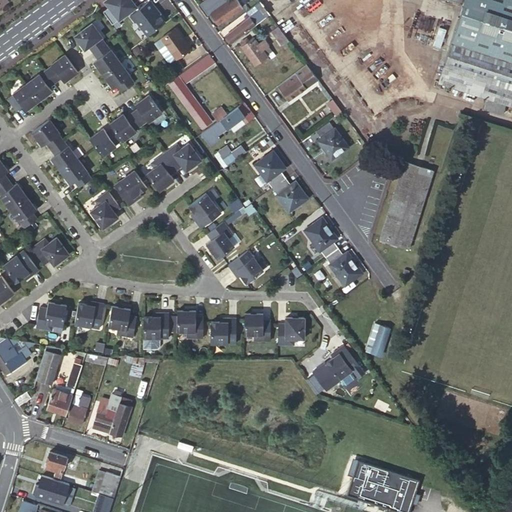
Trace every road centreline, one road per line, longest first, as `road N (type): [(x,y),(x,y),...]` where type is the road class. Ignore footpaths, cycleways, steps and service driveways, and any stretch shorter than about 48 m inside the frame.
road 1 (residential): [(390,289),(181,0)]
road 2 (residential): [(71,266),(124,282),(209,291)]
road 3 (residential): [(11,138),(94,249)]
road 4 (residential): [(107,109),(88,83),(11,138)]
